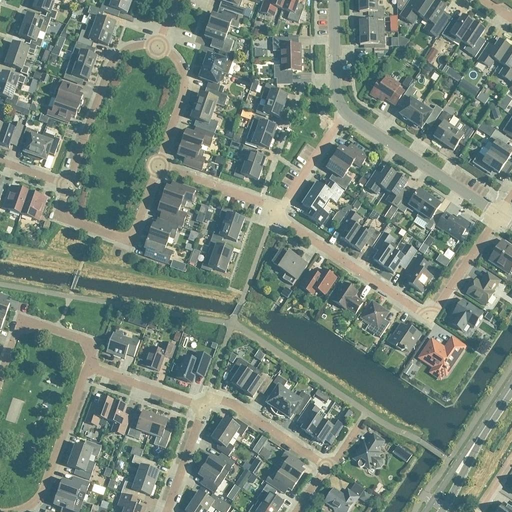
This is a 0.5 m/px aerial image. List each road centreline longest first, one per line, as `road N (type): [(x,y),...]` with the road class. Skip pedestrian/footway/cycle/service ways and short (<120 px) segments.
road 1 (residential): [(498,213),(426,318),(276,213)]
road 2 (residential): [(65,184),(55,213),(129,240),(157,166)]
road 3 (residential): [(345,113),(498,213)]
road 4 (residential): [(65,184),(111,60),(125,48),(156,45)]
road 5 (residential): [(0,511),(19,510),(39,495),(86,367)]
road 6 (residential): [(0,375),(20,319),(93,343),(86,367)]
road 7 (tertiary): [(430,511),(511,384)]
road 8 (residential): [(325,466),(231,403),(218,398),(202,406)]
road 9 (residential): [(157,166),(183,85),(173,56),(156,45)]
road 10 (residential): [(157,166),(276,213)]
road 11 (residential): [(202,406),(86,367)]
road 12 (residential): [(276,213),(345,113)]
